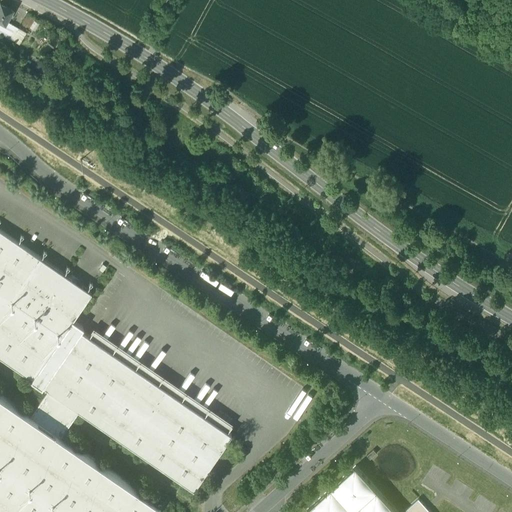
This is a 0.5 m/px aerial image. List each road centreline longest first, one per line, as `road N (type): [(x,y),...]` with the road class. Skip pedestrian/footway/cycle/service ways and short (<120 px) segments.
road 1 (secondary): [(511,316),(401,246),(172,73),(46,0)]
road 2 (unclassified): [(381,394),(0,139)]
road 3 (unclassified): [(258,511),(381,394)]
road 4 (unclassified): [(511,484),(381,394)]
